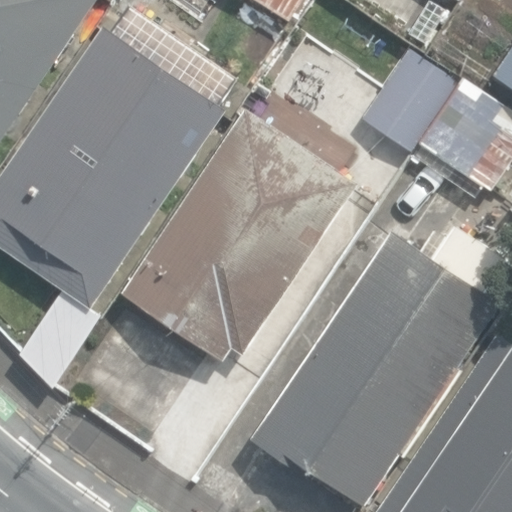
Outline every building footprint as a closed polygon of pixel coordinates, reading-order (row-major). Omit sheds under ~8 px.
[(0,0),(0,135),(6,140),(101,0),(0,0)] [(305,0),(260,0),(293,21),(305,0)] [(0,182),(0,242),(66,288),(97,308),(232,107),(109,25),(0,182)] [(413,149),(460,79),(413,48),(366,117),(413,149)] [(511,52),(499,73),(511,81),(511,52)] [(508,102),(467,75),(422,141),(495,190),(511,164),(511,128),(497,118),(508,102)] [(248,108),(126,292),(229,360),(238,345),(249,353),(364,181),(248,108)] [(398,230),(257,437),(314,476),(318,471),(372,508),(511,304),(492,291),(511,262),(511,257),(461,222),(437,257),(398,230)] [(97,308),(66,288),(25,353),(58,387),(106,314),(97,308)] [(511,511),(511,339),(500,332),(378,511),(511,511)]
